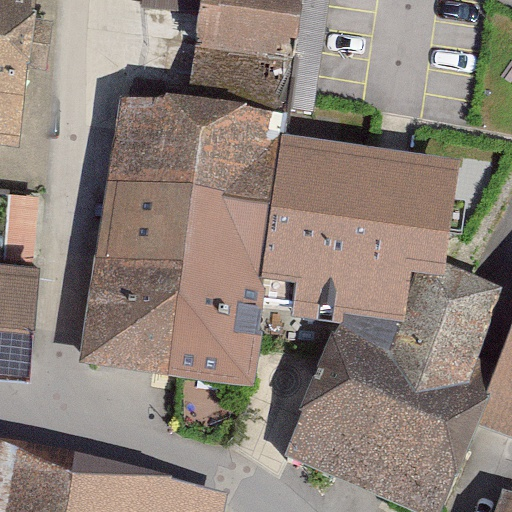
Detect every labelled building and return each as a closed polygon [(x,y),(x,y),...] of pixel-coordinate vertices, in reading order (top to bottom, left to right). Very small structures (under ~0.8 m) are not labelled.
[(0,0),(0,138),(16,140),(30,0),(0,0)] [(290,73),(294,0),(201,0),(197,67),(290,73)] [(261,296),(277,151),(279,128),(117,109),(107,193),(97,276),(183,286),(261,296)] [(261,296),(407,308),(459,179),(277,151),(261,296)] [(0,308),(35,311),(38,267),(5,264),(10,196),(0,195),(0,308)] [(84,378),(170,388),(183,286),(97,276),(84,378)] [(463,397),(498,305),(423,276),(389,365),(333,343),(284,470),(393,511),(447,511),(488,407),(463,397)] [(249,398),(261,296),(183,286),(170,388),(249,398)] [(35,311),(0,308),(0,370),(30,373),(35,311)] [(511,353),(482,439),(511,448),(511,353)] [(0,511),(73,511),(76,451),(0,436),(0,511)] [(224,511),(228,493),(76,451),(73,511),(224,511)] [(511,511),(511,491),(503,489),(495,511),(511,511)]
